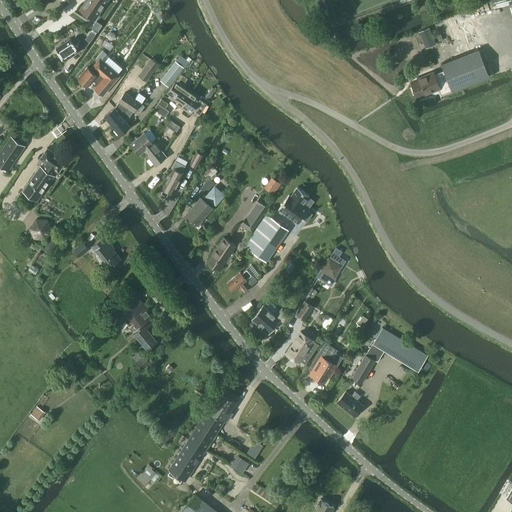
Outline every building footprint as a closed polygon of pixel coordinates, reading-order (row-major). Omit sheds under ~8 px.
[(107,0),(86,0),(82,7),(96,16),(107,0)] [(161,9),(156,13),(160,20),(165,16),(161,9)] [(429,27),(419,31),(424,42),(430,46),(436,43),(429,27)] [(91,32),(86,39),(90,42),(95,35),(91,32)] [(79,51),(77,48),(82,44),(77,37),(72,40),(71,38),(56,48),(65,60),(79,51)] [(444,70),(435,74),(441,88),(439,89),(441,94),(452,90),(452,91),(490,76),(479,48),(442,63),(444,70)] [(88,66),(78,78),(79,79),(79,80),(82,82),(84,82),(88,85),(93,79),(98,83),(95,87),(103,95),(120,75),(118,74),(123,68),(106,54),(107,54),(103,51),(96,58),(98,60),(91,68),(88,66)] [(139,75),(147,80),(159,64),(151,58),(139,75)] [(176,61),(161,80),(169,86),(184,67),(176,61)] [(441,88),(435,74),(434,71),(425,75),(425,77),(412,82),(418,97),(426,94),(428,95),(432,94),(433,91),(439,89),(441,88)] [(172,100),(181,106),(192,91),(183,85),(188,78),(182,74),(171,91),(176,94),(172,100)] [(192,91),(181,106),(191,113),(200,100),(206,104),(209,100),(208,100),(214,91),(211,89),(205,97),(202,95),(201,97),(192,91)] [(105,115),(112,125),(122,116),(123,116),(129,108),(128,108),(134,98),(125,92),(119,101),(115,107),(105,115)] [(128,108),(129,108),(123,116),(122,116),(112,125),(120,134),(130,125),(126,120),(133,111),(134,111),(140,102),(134,98),(128,108)] [(162,100),(159,104),(165,108),(168,104),(162,100)] [(165,108),(159,104),(158,103),(154,109),(165,116),(169,111),(165,108)] [(166,130),(168,126),(176,132),(180,126),(169,119),(163,128),(166,130)] [(139,153),(144,149),(153,142),(145,132),(131,143),(139,153)] [(24,145),(12,137),(0,153),(0,163),(8,169),(24,145)] [(153,142),(144,149),(156,164),(166,156),(154,141),(153,142)] [(66,161),(47,148),(40,158),(47,163),(43,168),(41,166),(24,191),(38,201),(55,176),(52,174),(56,169),(59,171),(66,161)] [(197,151),(191,163),(197,167),(203,155),(197,151)] [(165,190),(169,192),(171,192),(173,193),(183,173),(181,172),(185,165),(175,160),(171,167),(173,168),(163,187),(165,188),(165,190)] [(209,178),(201,188),(206,192),(215,183),(209,178)] [(272,178),(266,188),(274,193),(281,183),(272,178)] [(201,197),(186,214),(198,224),(213,207),(212,207),(215,203),(216,204),(224,194),(215,186),(207,196),(204,200),(201,197)] [(289,194),(279,208),(299,223),(303,218),(307,221),(312,213),(308,211),(309,209),(308,208),(303,204),(308,197),(309,195),(297,187),(291,196),(289,194)] [(261,197),(242,224),(251,231),(270,203),(261,197)] [(267,214),(245,246),(267,261),(288,230),(267,214)] [(35,218),(28,228),(33,239),(45,240),(52,230),(47,219),(35,218)] [(54,235),(44,250),(50,254),(60,239),(54,235)] [(109,243),(110,242),(105,236),(92,246),(109,268),(121,258),(109,243)] [(208,261),(208,262),(219,269),(226,260),(236,244),(225,237),(221,244),(208,261)] [(83,241),(73,249),(79,256),(89,249),(83,241)] [(324,271),(320,278),(331,285),(336,278),(335,277),(342,265),(339,263),(342,258),(333,253),(330,258),(329,257),(321,269),(324,271)] [(242,285),(244,288),(243,289),(245,291),(250,287),(250,286),(258,280),(248,267),(241,272),(227,282),(234,291),(242,285)] [(121,322),(125,319),(134,330),(133,331),(147,348),(157,340),(147,327),(151,324),(148,319),(153,315),(137,295),(131,300),(114,314),(121,322)] [(304,301),(296,314),(304,319),(313,306),(304,301)] [(264,305),(252,318),(269,332),(279,320),(282,323),(284,324),(291,314),(290,313),(282,307),(276,315),(264,305)] [(363,316),(359,323),(363,326),(368,319),(363,316)] [(368,351),(353,377),(362,382),(374,361),(378,363),(385,351),(418,372),(428,356),(382,329),(373,344),(368,351)] [(301,331),(286,353),(300,362),(314,340),(301,331)] [(322,347),(310,366),(314,368),(311,373),(325,381),(335,364),(337,365),(342,357),(335,352),(333,354),(322,347)] [(151,362),(144,354),(136,360),(143,369),(151,362)] [(337,401),(355,416),(364,405),(356,399),(358,397),(354,393),(352,396),(346,390),(337,401)] [(236,401),(221,391),(214,401),(211,399),(203,412),(205,414),(199,423),(216,434),(225,420),(227,422),(232,413),(230,411),(236,401)] [(37,406),(31,414),(39,420),(45,412),(37,406)] [(199,423),(189,439),(205,450),(206,450),(216,434),(199,423)] [(205,450),(189,439),(170,469),(187,480),(206,450),(205,450)] [(256,458),(264,446),(256,441),(248,453),(256,458)] [(239,457),(233,467),(244,474),(250,464),(239,457)] [(148,466),(137,478),(143,483),(154,471),(148,466)] [(217,511),(195,494),(181,511),(217,511)] [(331,511),(334,507),(320,499),(312,511),(331,511)]
